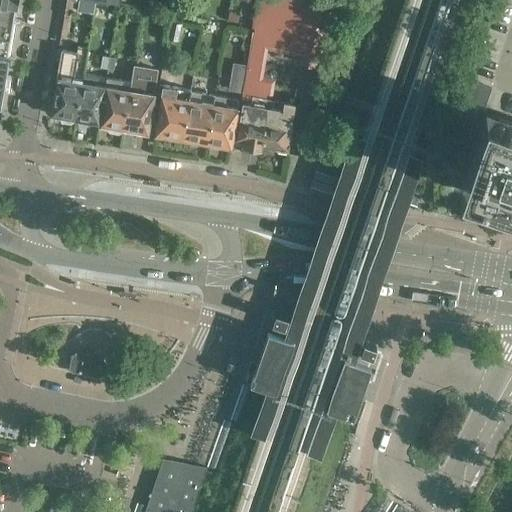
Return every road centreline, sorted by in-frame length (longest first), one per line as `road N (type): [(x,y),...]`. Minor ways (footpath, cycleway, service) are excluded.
road 1 (residential): [(467,265),(395,221),(237,184),(22,157)]
road 2 (unclassified): [(0,396),(103,415),(147,405),(179,383),(196,357),(226,276)]
road 3 (primary): [(226,276),(320,268),(511,302)]
road 4 (primary): [(467,265),(212,213)]
road 5 (primary): [(212,213),(27,192)]
road 6 (primary): [(48,256),(226,276)]
road 7 (residential): [(22,157),(49,0)]
road 8 (tertiary): [(448,511),(511,375)]
